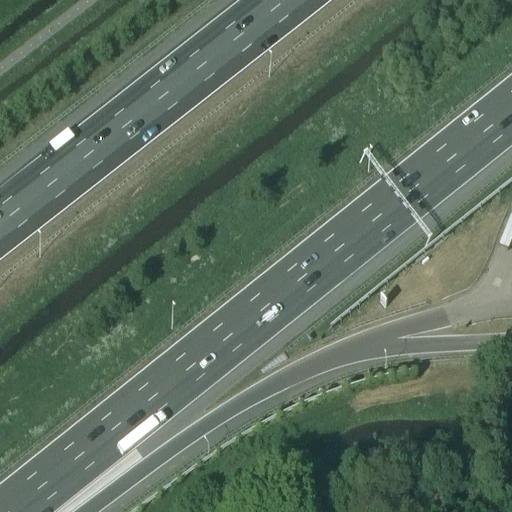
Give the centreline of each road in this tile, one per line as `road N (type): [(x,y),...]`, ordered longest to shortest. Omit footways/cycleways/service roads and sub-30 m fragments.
road 1 (motorway): [(8,511),(511,108)]
road 2 (motorway): [(283,0),(0,222)]
road 3 (motorway): [(70,511),(282,379)]
